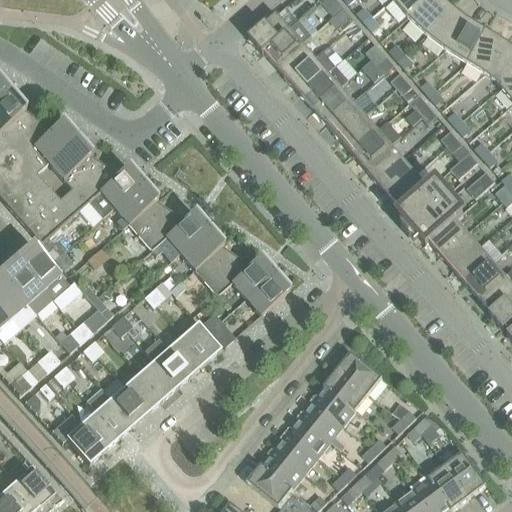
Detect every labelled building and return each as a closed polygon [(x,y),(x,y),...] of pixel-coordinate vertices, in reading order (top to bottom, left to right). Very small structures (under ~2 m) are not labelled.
[(333,0),(328,0),(321,6),(326,11),(336,3),(333,0)] [(354,0),(341,0),(349,9),(356,2),(354,0)] [(396,0),(392,3),(409,22),(431,0),(396,0)] [(431,0),(409,22),(427,39),(452,9),(441,0),(431,0)] [(427,39),(446,54),(468,22),(452,9),(427,39)] [(357,18),(365,27),(372,20),(364,11),(357,18)] [(263,59),(265,57),(264,56),(291,33),(277,18),(249,42),(263,59)] [(341,28),(347,35),(357,26),(351,19),(341,28)] [(372,20),(365,27),(373,36),(380,30),(372,20)] [(446,54),(468,67),(486,33),(468,22),(446,54)] [(265,57),(277,70),(310,41),(311,40),(299,26),(291,33),(264,56),(265,57)] [(357,26),(347,35),(353,42),(363,33),(357,26)] [(468,67),(486,78),(507,46),(486,33),(468,67)] [(310,41),(277,70),(290,85),(323,56),(310,41)] [(486,78),(501,90),(502,90),(511,78),(511,49),(507,46),(486,78)] [(366,57),(372,64),(382,55),(376,48),(366,57)] [(389,55),(397,64),(405,58),(397,49),(389,55)] [(382,55),(372,64),(378,71),(388,62),(382,55)] [(290,85),(302,99),(336,70),(323,56),(290,85)] [(405,58),(397,64),(405,73),(413,67),(405,58)] [(315,114),(341,91),(348,85),(336,70),(302,99),(315,114)] [(391,86),(397,93),(407,84),(401,77),(391,86)] [(500,91),(511,105),(511,78),(502,90),(501,90),(500,91)] [(0,154),(7,148),(0,140),(0,105),(11,95),(0,82),(0,154)] [(407,84),(397,93),(403,100),(413,91),(407,84)] [(421,91),(429,100),(436,94),(428,85),(421,91)] [(315,114),(327,128),(354,105),(341,91),(315,114)] [(436,94),(429,100),(437,109),(444,103),(436,94)] [(52,134),(52,133),(24,114),(26,113),(11,95),(0,105),(0,140),(7,148),(19,162),(52,134)] [(420,99),(410,107),(416,115),(422,122),(432,113),(426,106),(420,99)] [(327,128),(340,143),(366,120),(354,105),(327,128)] [(432,113),(422,122),(428,129),(438,120),(432,113)] [(448,122),(456,131),(463,125),(455,116),(448,122)] [(340,143),(353,157),(379,134),(366,120),(340,143)] [(48,166),(77,141),(62,124),(52,133),(52,134),(19,162),(27,170),(34,179),(36,176),(37,177),(49,166),(48,166)] [(463,125),(456,131),(464,140),(471,134),(463,125)] [(365,172),(392,149),(399,142),(387,128),(379,134),(353,157),(365,172)] [(441,144),(447,150),(457,142),(451,135),(441,144)] [(86,208),(88,206),(100,196),(100,195),(118,179),(90,159),(92,158),(77,141),(48,166),(49,166),(71,193),(72,192),(86,208)] [(457,142),(447,150),(453,157),(460,165),(470,156),(463,149),(457,142)] [(475,153),(483,162),(490,156),(482,147),(475,153)] [(0,154),(0,186),(5,182),(8,187),(27,170),(19,162),(7,148),(0,154)] [(365,172),(378,187),(405,164),(392,149),(365,172)] [(450,174),(459,183),(479,166),(470,156),(450,174)] [(490,156),(483,162),(491,171),(498,165),(490,156)] [(378,187),(391,201),(417,178),(405,164),(378,187)] [(58,233),(86,208),(72,192),(71,193),(59,203),(37,177),(36,176),(34,179),(27,170),(8,187),(5,182),(0,186),(0,201),(41,248),(58,233)] [(102,222),(114,211),(143,186),(128,170),(118,179),(100,195),(100,196),(88,206),(102,222)] [(391,201),(403,215),(404,216),(430,193),(429,192),(437,186),(425,172),(417,178),(391,201)] [(467,193),(476,203),(496,186),(487,176),(467,193)] [(502,184),(506,188),(510,193),(511,191),(511,180),(510,178),(502,184)] [(143,186),(114,211),(122,221),(116,226),(119,230),(122,233),(128,228),(157,203),(143,186)] [(426,249),(430,246),(429,245),(456,222),(456,223),(464,216),(437,186),(429,192),(430,193),(404,216),(403,215),(399,218),(426,249)] [(495,198),(502,205),(511,195),(510,193),(506,188),(495,198)] [(511,195),(502,205),(508,211),(511,207),(511,195)] [(151,254),(166,241),(184,225),(184,224),(156,205),(158,204),(157,203),(128,228),(151,254)] [(166,241),(180,257),(208,232),(194,215),(184,224),(184,225),(166,241)] [(429,245),(430,246),(442,259),(468,236),(456,223),(456,222),(429,245)] [(180,257),(194,273),(223,248),(208,232),(180,257)] [(58,233),(41,248),(45,253),(54,263),(63,256),(65,255),(66,253),(62,249),(59,245),(61,242),(64,240),(58,233)] [(442,259),(454,274),(481,251),(468,236),(442,259)] [(217,300),(232,287),(232,286),(250,270),(222,251),(223,249),(223,248),(194,273),(217,300)] [(35,250),(18,265),(53,304),(70,289),(35,250)] [(454,274),(467,288),(493,265),(481,251),(454,274)] [(99,253),(85,265),(92,273),(105,261),(99,253)] [(63,256),(54,263),(64,274),(70,269),(73,267),(68,261),(63,256)] [(232,286),(232,287),(246,303),(275,278),(260,261),(250,270),(232,286)] [(2,279),(27,308),(36,319),(53,304),(18,265),(2,279)] [(467,288),(479,303),(506,280),(493,265),(467,288)] [(479,303),(491,316),(492,317),(511,299),(511,274),(506,280),(479,303)] [(275,278),(246,303),(261,320),(289,295),(275,278)] [(2,279),(0,280),(0,309),(11,322),(27,308),(2,279)] [(171,296),(170,294),(162,285),(156,291),(165,301),(171,296)] [(180,285),(170,294),(171,296),(175,300),(186,291),(180,285)] [(89,291),(83,296),(92,307),(98,302),(89,291)] [(156,292),(150,297),(159,308),(165,303),(156,292)] [(159,308),(150,297),(144,302),(154,313),(159,308)] [(511,299),(492,317),(491,316),(489,318),(504,334),(511,326),(511,299)] [(98,302),(92,307),(99,314),(102,317),(108,324),(114,319),(107,312),(98,302)] [(0,309),(0,331),(11,322),(0,309)] [(84,327),(77,333),(86,343),(93,338),(108,324),(102,317),(99,314),(84,327)] [(204,327),(209,332),(219,323),(214,317),(204,327)] [(124,320),(118,325),(127,336),(133,331),(124,320)] [(219,323),(209,332),(214,338),(225,351),(236,342),(235,341),(225,329),(219,323)] [(127,336),(118,325),(112,330),(121,341),(127,336)] [(197,327),(182,341),(206,367),(221,354),(197,327)] [(71,338),(61,347),(70,357),(80,349),(86,343),(77,333),(71,338)] [(182,341),(168,353),(191,380),(206,367),(182,341)] [(95,345),(89,350),(98,361),(104,356),(95,345)] [(98,361),(89,350),(83,355),(92,366),(98,361)] [(168,353),(153,366),(177,393),(191,380),(168,353)] [(51,355),(44,361),(54,371),(60,366),(51,355)] [(336,372),(338,374),(369,399),(383,382),(351,357),(342,368),(340,367),(336,372)] [(54,371),(44,361),(38,366),(47,377),(54,371)] [(153,366),(139,378),(162,405),(177,393),(153,366)] [(66,370),(60,375),(69,386),(75,381),(66,370)] [(21,380),(31,391),(37,385),(28,374),(21,380)] [(323,388),(325,390),(356,415),(369,399),(338,374),(329,384),(327,383),(323,388)] [(69,386),(60,375),(54,381),(63,391),(69,386)] [(139,378),(124,391),(148,418),(162,405),(139,378)] [(31,391),(21,380),(10,390),(20,401),(31,391)] [(39,393),(48,404),(54,398),(45,388),(39,393)] [(310,404),(312,406),(344,431),(356,415),(325,390),(317,400),(315,399),(310,404)] [(124,391),(110,404),(133,430),(148,418),(124,391)] [(110,404),(95,416),(119,443),(133,430),(110,404)] [(302,415),(297,420),(299,422),(331,447),(340,454),(345,449),(335,441),(344,431),(312,406),(304,416),(302,415)] [(400,408),(393,417),(401,423),(408,430),(417,422),(410,414),(400,408)] [(95,416),(81,429),(104,456),(119,443),(95,416)] [(104,456),(81,429),(72,418),(52,436),(63,447),(67,444),(89,469),(104,456)] [(289,431),(285,436),(318,463),(331,447),(299,422),(291,432),(289,431)] [(425,422),(416,430),(423,437),(432,429),(425,422)] [(408,430),(401,423),(392,431),(399,438),(408,430)] [(423,437),(416,430),(408,438),(415,445),(423,437)] [(282,443),(274,453),(306,478),(318,463),(285,436),(281,441),(282,443)] [(380,443),(371,451),(378,458),(387,450),(380,443)] [(395,450),(387,458),(393,465),(402,457),(395,450)] [(378,458),(371,451),(363,459),(369,467),(378,458)] [(270,459),(261,469),(293,494),(306,478),(274,453),(272,452),(268,457),(270,459)] [(446,470),(469,502),(471,504),(476,500),(475,498),(487,489),(463,457),(446,470)] [(393,465),(387,458),(378,466),(385,473),(393,465)] [(293,494),(261,469),(259,468),(255,473),(257,475),(248,486),(279,511),(293,494)] [(446,470),(429,482),(451,511),(459,511),(458,510),(469,502),(446,470)] [(350,471),(341,479),(348,487),(357,478),(350,471)] [(31,472),(15,485),(38,511),(39,511),(54,499),(31,472)] [(365,478),(357,486),(364,494),(372,485),(365,478)] [(348,487),(341,479),(333,488),(339,495),(348,487)] [(451,511),(429,482),(413,494),(425,511),(451,511)] [(38,511),(15,485),(1,498),(13,511),(38,511)] [(364,494),(357,486),(348,495),(355,502),(364,494)] [(396,506),(400,511),(425,511),(413,494),(396,506)] [(0,511),(13,511),(1,498),(0,496),(0,511)] [(311,508),(315,511),(321,511),(327,507),(320,499),(311,508)]
